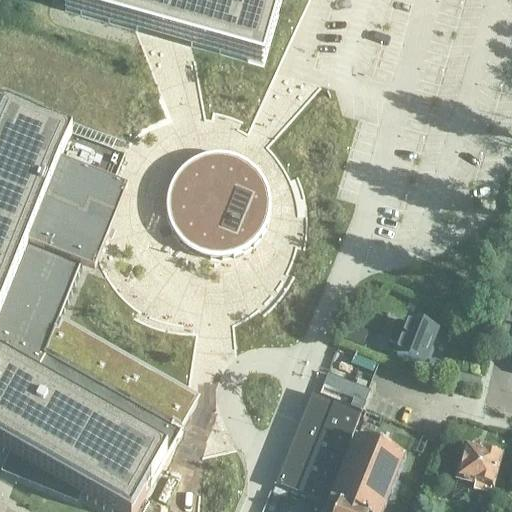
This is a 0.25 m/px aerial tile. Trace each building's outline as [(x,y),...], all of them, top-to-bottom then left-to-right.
[(66,0),(63,12),(137,33),(140,20),(160,26),(160,27),(160,29),(160,30),(161,31),(161,33),(162,33),(163,34),(165,35),(166,35),(167,35),(169,35),(170,34),(171,33),(172,32),(173,31),(173,30),(193,36),(190,48),(263,69),(282,0),(66,0)] [(0,33),(0,97),(116,144),(138,89),(0,33)] [(0,449),(3,451),(2,453),(3,453),(4,452),(9,454),(12,456),(5,473),(6,473),(7,469),(18,474),(16,478),(18,478),(18,476),(29,480),(28,482),(29,483),(30,481),(41,485),(40,487),(41,488),(42,485),(53,490),(52,492),(53,492),(54,490),(64,494),(64,497),(65,497),(66,495),(76,499),(75,501),(76,502),(79,494),(82,496),(86,499),(86,500),(87,501),(88,499),(95,503),(94,505),(95,505),(96,504),(103,508),(102,509),(103,510),(104,509),(110,511),(137,511),(145,498),(180,435),(172,430),(173,428),(186,404),(61,332),(57,331),(56,330),(56,329),(59,321),(61,322),(61,321),(60,320),(63,312),(64,313),(65,312),(63,311),(66,303),(68,304),(68,303),(67,302),(70,294),(71,295),(72,294),(70,293),(74,286),(75,286),(75,285),(74,284),(77,277),(79,277),(79,276),(78,276),(80,269),(81,268),(82,268),(83,267),(81,267),(84,259),(86,259),(86,258),(85,258),(88,250),(89,250),(90,249),(88,249),(91,241),(93,242),(94,240),(89,238),(91,234),(96,220),(99,214),(103,216),(104,214),(103,213),(106,205),(107,206),(108,205),(106,204),(109,196),(111,197),(111,196),(110,195),(113,188),(114,188),(115,187),(113,186),(114,186),(116,179),(118,179),(118,178),(117,177),(120,170),(122,170),(122,169),(120,169),(124,160),(125,161),(126,159),(124,159),(120,157),(83,142),(32,121),(26,119),(3,110),(2,109),(1,111),(3,112),(0,118),(0,449)] [(165,204),(165,208),(165,211),(165,215),(166,218),(166,222),(167,225),(168,229),(170,232),(171,233),(171,235),(172,237),(173,238),(175,241),(177,244),(180,246),(182,249),(185,251),(187,253),(190,255),(193,256),(196,258),(199,259),(202,260),(206,261),(209,262),(212,262),(216,262),(219,262),(223,262),(226,262),(229,261),(233,260),(236,259),(239,258),(242,256),(245,255),(248,253),(250,251),(253,249),(255,246),(258,244),(260,241),(261,240),(262,238),(263,237),(263,236),(265,233),(266,229),(268,226),(269,222),(270,218),(270,214),(270,211),(270,207),(270,203),(269,199),(268,195),(267,192),(266,188),(264,184),(262,181),(260,178),(257,175),(255,173),(253,170),(250,168),(247,166),(245,164),(242,163),(238,161),(235,160),(232,159),(229,158),(225,158),(224,157),(222,157),(220,157),(219,157),(215,157),(212,157),(208,158),(204,159),(201,160),(197,161),(194,163),(190,165),(187,167),(184,169),(181,171),(179,174),(176,177),(174,180),(172,183),(170,187),(169,190),(167,194),(166,197),(166,200),(165,204)] [(401,347),(397,358),(421,368),(422,366),(424,367),(428,356),(426,355),(435,333),(410,323),(409,325),(397,320),(389,342),(401,347)] [(350,326),(345,338),(361,344),(366,332),(350,326)] [(327,374),(322,386),(354,399),(350,408),(362,412),(370,392),(371,391),(368,390),(353,384),(345,381),(327,374)] [(312,394),(274,488),(286,493),(324,508),(351,441),(362,415),(318,397),(312,394)] [(384,511),(406,460),(393,455),(394,454),(386,451),(386,450),(375,445),(375,446),(367,444),(357,440),(356,440),(326,511),(384,511)] [(453,462),(456,449),(446,447),(443,459),(453,462)] [(482,454),(466,449),(458,481),(474,485),(472,492),(490,497),(500,459),(497,453),(487,451),(482,454)]
